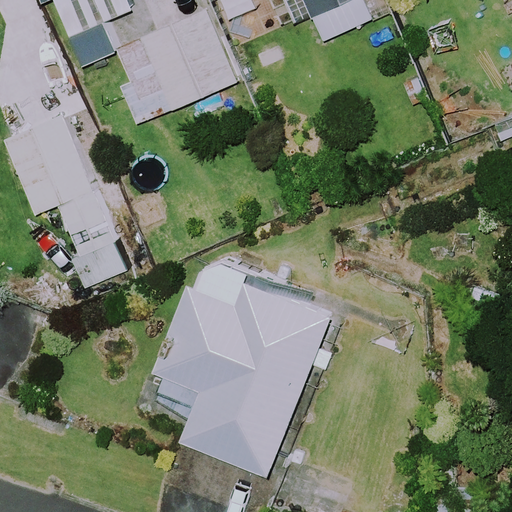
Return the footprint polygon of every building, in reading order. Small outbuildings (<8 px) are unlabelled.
[(59,0),(74,35),(139,8),(135,0),(59,0)] [(386,15),(379,0),(308,0),(325,40),(386,15)] [(241,78),(210,9),(110,54),(141,123),(241,78)] [(44,212),(63,204),(82,250),(74,253),(88,287),(134,268),(69,113),(12,137),(44,212)] [(341,312),(207,258),(164,367),(212,386),(192,436),(277,470),(341,312)]
